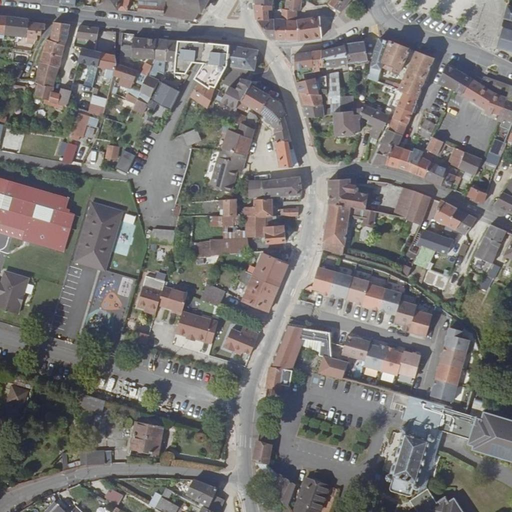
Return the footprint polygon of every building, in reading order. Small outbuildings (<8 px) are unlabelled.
[(98,0),(97,9),(117,11),(119,0),(98,0)] [(119,0),(117,11),(127,13),(129,0),(119,0)] [(138,0),(138,2),(138,3),(157,4),(157,7),(164,8),(164,0),(138,0)] [(164,0),(164,8),(163,16),(163,17),(196,22),(201,14),(166,0),(164,0)] [(166,0),(201,14),(208,0),(166,0)] [(286,0),(285,11),(297,12),(300,12),(302,0),(286,0)] [(332,0),(330,5),(341,14),(351,0),(332,0)] [(138,3),(137,13),(163,16),(164,8),(157,7),(157,4),(138,3)] [(272,7),(255,6),(256,21),(268,21),(268,11),(272,12),(272,7)] [(511,7),(507,6),(507,8),(505,7),(504,10),(506,10),(504,18),(502,18),(501,20),(503,21),(499,39),(496,38),(496,40),(498,41),(495,51),(498,52),(498,50),(511,53),(511,7)] [(282,21),(285,21),(297,22),(297,19),(297,12),(285,11),(281,10),(282,21)] [(268,21),(256,21),(269,41),(275,41),(274,20),(272,20),(272,12),(268,11),(268,21)] [(29,20),(7,17),(5,35),(26,38),(28,23),(29,20)] [(297,22),(298,42),(321,39),(319,18),(306,20),(297,22)] [(274,20),(275,41),(286,42),(285,21),(282,21),(274,20)] [(285,21),(286,42),(298,42),(297,22),(285,21)] [(28,23),(26,38),(37,40),(37,36),(41,36),(41,30),(44,31),(45,25),(28,23)] [(70,25),(53,23),(50,42),(64,47),(68,34),(70,25)] [(99,29),(79,26),(75,38),(88,40),(86,50),(95,52),(98,31),(99,29)] [(105,32),(98,31),(95,52),(101,53),(102,53),(105,32)] [(132,47),(121,45),(119,57),(142,59),(145,39),(133,38),(132,47)] [(156,40),(145,39),(142,59),(154,60),(156,40)] [(64,47),(50,42),(46,40),(43,52),(61,58),(64,47)] [(168,41),(156,40),(154,60),(151,67),(147,76),(155,80),(161,64),(162,61),(166,62),(168,41)] [(389,43),(378,40),(374,51),(370,71),(367,80),(377,83),(381,64),(389,43)] [(180,42),(168,41),(166,62),(178,63),(180,42)] [(199,43),(180,42),(178,63),(176,79),(181,80),(182,78),(191,64),(196,64),(199,43)] [(229,47),(199,43),(196,64),(200,65),(195,72),(193,77),(198,86),(204,90),(210,92),(211,89),(214,90),(222,76),(225,69),(226,67),(227,68),(229,47)] [(344,45),(344,47),(347,64),(358,63),(358,65),(367,62),(363,43),(344,45)] [(434,60),(389,43),(381,64),(393,69),(392,73),(399,76),(405,61),(411,64),(398,91),(418,99),(434,60)] [(108,47),(107,55),(115,57),(115,47),(108,47)] [(258,52),(229,47),(227,68),(254,72),(258,52)] [(344,47),(321,53),(323,68),(347,65),(347,64),(344,47)] [(82,49),(78,63),(98,68),(101,53),(95,52),(86,50),(82,49)] [(61,58),(43,52),(40,63),(59,69),(61,58)] [(321,52),(312,53),(313,73),(319,72),(319,68),(323,68),(321,53),(321,52)] [(102,53),(101,53),(98,68),(106,70),(114,71),(115,65),(115,57),(107,55),(102,53)] [(313,73),(312,53),(294,55),(295,76),(303,75),(313,73)] [(25,65),(29,56),(13,54),(12,63),(25,65)] [(59,69),(40,63),(39,63),(35,84),(39,85),(53,88),(56,77),(59,69)] [(147,76),(151,67),(145,64),(141,73),(147,76)] [(137,72),(115,65),(114,71),(112,76),(113,77),(120,79),(118,86),(128,90),(131,90),(137,72)] [(471,79),(446,65),(438,84),(453,92),(453,91),(461,96),(471,79)] [(4,69),(4,77),(19,80),(22,72),(4,69)] [(114,71),(106,70),(104,78),(112,80),(113,77),(112,76),(114,71)] [(340,95),(338,73),(327,76),(328,95),(340,95)] [(303,75),(295,76),(296,83),(304,81),(303,75)] [(155,80),(147,76),(140,94),(138,99),(136,102),(140,104),(144,95),(151,99),(157,81),(155,80)] [(313,79),(315,95),(321,96),(322,98),(328,98),(328,95),(327,76),(313,79)] [(480,85),(471,79),(461,96),(485,111),(484,114),(490,117),(491,114),(499,117),(507,99),(510,87),(485,78),(480,85)] [(304,81),(296,83),(299,94),(315,95),(313,79),(304,81)] [(250,87),(252,83),(241,80),(232,98),(239,102),(241,103),(250,87)] [(174,90),(157,81),(151,99),(153,100),(152,103),(151,106),(155,107),(158,101),(170,107),(180,88),(176,86),(174,90)] [(52,94),(53,88),(39,85),(36,99),(50,103),(67,108),(71,92),(60,90),(59,95),(52,94)] [(10,86),(9,94),(24,97),(25,88),(10,86)] [(204,90),(198,86),(190,98),(207,110),(208,107),(209,107),(210,107),(208,106),(209,102),(212,103),(212,102),(210,101),(211,97),(213,98),(214,97),(211,96),(213,93),(214,94),(215,92),(213,92),(214,90),(211,89),(210,92),(204,90)] [(269,98),(250,87),(241,103),(239,102),(237,109),(245,112),(247,106),(259,114),(269,98)] [(140,94),(131,90),(128,90),(126,94),(138,99),(140,94)] [(418,99),(398,91),(396,90),(394,95),(389,107),(396,110),(397,107),(412,113),(415,107),(418,99)] [(315,95),(299,94),(306,119),(324,118),(322,105),(322,98),(321,96),(315,95)] [(105,109),(107,100),(93,96),(90,104),(105,109)] [(341,113),(340,98),(340,97),(328,98),(322,98),(322,105),(330,105),(330,114),(333,113),(341,113)] [(353,102),(353,97),(340,98),(341,113),(352,113),(352,110),(353,110),(353,102)] [(265,120),(274,129),(284,118),(286,116),(280,104),(269,98),(259,114),(267,119),(265,120)] [(132,113),(135,106),(123,99),(121,107),(132,113)] [(511,100),(507,99),(499,117),(496,122),(500,123),(502,120),(511,124),(511,123),(511,100)] [(147,107),(140,104),(136,102),(135,106),(132,113),(144,119),(147,107)] [(364,103),(353,102),(353,110),(363,109),(364,105),(364,103)] [(90,104),(88,114),(103,118),(105,109),(90,104)] [(373,110),(364,105),(363,109),(353,110),(352,110),(352,113),(341,113),(333,113),(335,137),(355,135),(354,133),(360,132),(359,122),(361,118),(368,121),(373,110)] [(408,125),(412,113),(397,107),(396,110),(393,118),(408,125)] [(366,124),(373,127),(376,128),(382,114),(373,110),(368,121),(366,124)] [(247,113),(246,119),(244,126),(254,131),(257,121),(254,115),(247,113)] [(95,143),(96,140),(81,137),(87,121),(96,125),(98,121),(78,114),(69,139),(95,143)] [(246,119),(235,114),(233,122),(240,125),(244,126),(246,119)] [(376,128),(382,131),(388,117),(382,114),(376,128)] [(426,121),(431,124),(435,117),(430,115),(426,121)] [(274,130),(276,142),(288,142),(291,142),(284,118),(274,129),(274,130)] [(402,137),(408,125),(393,118),(387,131),(402,137)] [(431,135),(436,126),(435,125),(439,119),(437,118),(434,125),(431,124),(426,121),(425,120),(421,128),(431,135)] [(251,140),(254,131),(244,126),(240,125),(237,134),(251,140)] [(87,126),(84,135),(91,138),(94,128),(87,126)] [(373,127),(371,138),(377,141),(382,131),(376,128),(373,127)] [(185,147),(202,140),(197,128),(180,135),(185,147)] [(428,141),(431,135),(421,128),(418,135),(428,141)] [(392,146),(397,148),(402,137),(387,131),(382,142),(392,146)] [(224,151),(246,157),(251,140),(237,134),(230,132),(224,151)] [(443,143),(432,138),(426,151),(437,156),(439,152),(440,149),(441,148),(443,143)] [(506,144),(494,139),(488,152),(500,158),(506,144)] [(72,164),(76,144),(62,141),(59,161),(72,164)] [(279,169),(293,168),(289,151),(288,142),(276,142),(274,142),(279,169)] [(371,166),(385,166),(392,146),(382,142),(371,166)] [(116,158),(117,148),(108,146),(106,156),(116,158)] [(385,166),(398,169),(404,150),(397,148),(392,146),(385,166)] [(461,162),(465,153),(455,148),(451,157),(461,162)] [(85,167),(100,169),(103,151),(87,149),(85,167)] [(398,169),(409,173),(411,168),(413,170),(419,157),(421,158),(423,153),(414,149),(413,153),(404,150),(398,169)] [(242,173),(244,164),(246,157),(224,151),(223,153),(220,153),(211,188),(231,193),(237,172),(242,173)] [(293,168),(299,168),(293,151),(289,151),(293,168)] [(484,162),(496,167),(497,167),(500,158),(488,152),(484,162)] [(421,158),(431,162),(433,158),(423,153),(421,158)] [(472,189),(486,195),(490,182),(496,167),(484,162),(465,153),(461,162),(458,169),(475,177),(474,179),(476,180),(472,189)] [(409,173),(424,179),(431,164),(431,162),(421,158),(419,157),(413,170),(411,168),(409,173)] [(448,165),(458,169),(461,162),(451,157),(448,165)] [(107,171),(127,175),(132,164),(112,160),(107,171)] [(424,179),(455,193),(457,187),(451,184),(454,177),(449,174),(446,173),(447,171),(440,168),(431,164),(424,179)] [(451,184),(457,187),(461,179),(454,177),(451,184)] [(511,177),(495,205),(511,213),(511,177)] [(264,198),(301,196),(301,192),(300,178),(262,183),(264,196),(264,198)] [(0,224),(6,227),(5,231),(54,245),(54,243),(63,238),(66,238),(73,215),(64,213),(67,200),(0,179),(0,224)] [(350,192),(350,180),(328,182),(328,204),(350,209),(365,211),(368,196),(350,192)] [(248,199),(264,196),(262,183),(249,183),(248,199)] [(409,209),(415,193),(403,189),(393,217),(405,219),(409,209)] [(467,198),(483,205),(486,195),(472,189),(467,198)] [(425,215),(431,199),(415,193),(409,209),(425,215)] [(236,218),(236,200),(218,201),(218,207),(219,207),(223,207),(224,211),(223,218),(236,218)] [(272,218),(272,200),(254,200),(254,209),(244,209),(244,218),(272,218)] [(434,220),(456,231),(460,222),(452,218),(456,210),(441,202),(434,220)] [(91,204),(75,258),(105,267),(122,213),(91,204)] [(350,209),(328,204),(323,243),(322,250),(342,256),(344,247),(349,217),(350,209)] [(280,218),(298,218),(299,209),(280,210),(280,218)] [(373,228),(376,213),(365,211),(350,209),(349,217),(365,220),(364,226),(373,228)] [(421,226),(425,215),(409,209),(405,219),(404,221),(420,226),(421,226)] [(465,237),(476,221),(456,210),(452,218),(460,222),(456,231),(465,237)] [(237,240),(247,239),(247,238),(264,238),(265,244),(284,243),(283,228),(272,228),(272,220),(275,220),(275,218),(272,218),(244,218),(236,218),(223,218),(210,218),(210,228),(233,228),(234,224),(242,224),(242,232),(237,232),(237,240)] [(492,264),(506,233),(490,226),(474,258),(488,263),(486,268),(489,270),(492,264)] [(151,246),(176,247),(177,235),(165,233),(153,232),(151,246)] [(422,247),(435,252),(447,256),(454,240),(450,238),(449,241),(424,232),(418,244),(417,247),(421,248),(422,247)] [(54,243),(54,245),(63,248),(66,238),(63,238),(54,243)] [(238,255),(249,254),(247,239),(237,240),(238,255)] [(511,261),(511,239),(503,257),(511,261)] [(417,247),(418,244),(413,242),(409,251),(418,256),(421,248),(417,247)] [(468,247),(466,247),(463,245),(458,255),(463,257),(468,247)] [(414,264),(427,268),(435,252),(422,247),(421,248),(418,256),(414,264)] [(252,279),(277,289),(288,265),(262,254),(252,277),(252,279)] [(500,268),(492,264),(489,270),(485,277),(494,281),(500,268)] [(317,268),(312,288),(311,290),(322,293),(321,295),(336,299),(337,297),(355,303),(355,305),(395,316),(393,324),(403,326),(401,332),(425,339),(432,316),(415,311),(416,306),(400,302),(401,295),(368,285),(369,283),(317,268)] [(0,304),(20,311),(26,292),(32,294),(35,286),(29,284),(31,278),(6,270),(2,281),(0,280),(0,304)] [(238,282),(248,286),(252,279),(252,277),(243,273),(238,282)] [(118,295),(129,298),(134,279),(122,276),(118,295)] [(492,282),(484,278),(479,289),(486,292),(492,282)] [(241,303),(267,314),(277,289),(252,279),(248,286),(241,303)] [(206,285),(200,301),(218,308),(225,292),(206,285)] [(136,307),(155,313),(157,309),(162,293),(143,287),(136,307)] [(180,319),(182,312),(187,298),(163,290),(162,293),(157,309),(170,313),(169,315),(180,319)] [(0,309),(19,316),(20,311),(0,304),(0,309)] [(194,339),(211,344),(217,322),(182,312),(180,319),(175,333),(186,336),(194,338),(194,339)] [(329,334),(286,326),(270,367),(266,387),(281,389),(281,386),(290,387),(292,371),(301,347),(303,340),(320,343),(319,354),(318,356),(323,358),(318,374),(342,380),(346,363),(330,359),(329,334)] [(462,332),(449,328),(430,397),(452,403),(469,341),(461,339),(462,332)] [(242,352),(250,356),(258,335),(242,329),(240,334),(231,330),(223,349),(233,353),(235,349),(242,352)] [(130,344),(143,348),(146,338),(133,334),(130,344)] [(370,343),(346,336),(341,355),(365,362),(363,367),(397,377),(397,374),(414,379),(420,357),(404,352),(403,354),(394,352),(394,350),(379,346),(379,348),(369,345),(370,343)] [(303,340),(301,347),(319,354),(320,343),(303,340)] [(465,365),(471,366),(474,353),(467,352),(465,365)] [(29,378),(12,374),(9,383),(26,388),(29,378)] [(102,413),(105,401),(79,394),(76,405),(102,413)] [(409,398),(402,421),(408,423),(407,428),(403,427),(400,428),(400,431),(401,434),(399,442),(400,443),(398,451),(396,451),(395,458),(396,458),(393,467),(392,466),(389,475),(386,476),(386,479),(387,481),(390,482),(392,481),(389,490),(390,491),(408,497),(410,497),(411,496),(413,488),(414,490),(417,490),(419,490),(420,486),(418,483),(423,468),(426,467),(427,461),(426,458),(430,442),(432,443),(434,441),(437,430),(443,407),(409,398)] [(465,414),(443,407),(437,430),(443,432),(469,440),(468,445),(473,447),(472,450),(511,462),(511,421),(483,413),(482,420),(465,415),(465,414)] [(155,436),(160,438),(163,427),(136,421),(131,450),(157,455),(159,444),(154,443),(155,436)] [(420,486),(419,490),(417,496),(427,489),(425,487),(426,484),(443,432),(437,430),(434,441),(432,443),(430,442),(426,458),(427,461),(426,467),(423,468),(418,483),(420,486)] [(271,447),(257,443),(254,461),(286,507),(294,486),(279,475),(277,476),(267,467),(267,464),(272,465),(273,460),(269,459),(271,447)] [(86,452),(86,465),(103,464),(103,451),(86,452)] [(103,464),(111,464),(111,451),(103,451),(103,464)] [(305,479),(293,511),(320,511),(326,497),(323,496),(326,486),(305,479)] [(209,511),(218,511),(224,501),(214,496),(217,489),(194,480),(185,496),(209,508),(207,511),(209,511)] [(170,498),(173,490),(165,488),(163,496),(170,498)] [(416,505),(413,507),(415,511),(461,511),(453,500),(448,503),(444,498),(436,504),(427,489),(417,496),(412,500),(416,505)] [(124,500),(109,491),(104,500),(119,509),(124,500)] [(163,511),(176,511),(180,506),(154,493),(149,505),(163,511)]
